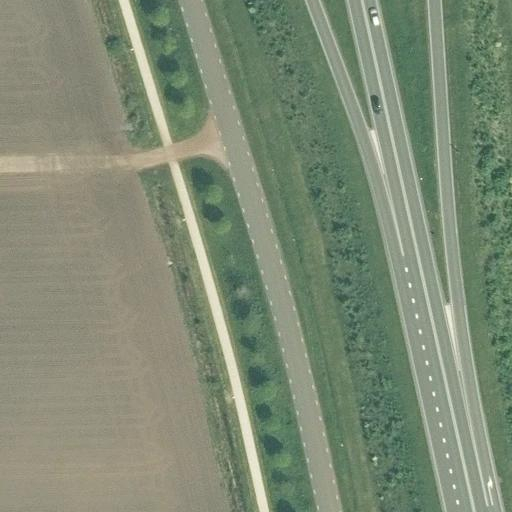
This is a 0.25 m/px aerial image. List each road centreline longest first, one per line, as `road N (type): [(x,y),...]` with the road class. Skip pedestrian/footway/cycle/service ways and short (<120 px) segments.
road 1 (tertiary): [(326,511),(281,305),(189,0)]
road 2 (trunk): [(444,375),(458,304),(434,0)]
road 3 (track): [(229,132),(133,161),(0,164)]
road 4 (trunk): [(444,375),(398,172)]
road 5 (trunk): [(311,0),(360,131),(398,172)]
road 6 (trunk): [(398,172),(360,0)]
road 7 (trunk): [(473,511),(444,375)]
